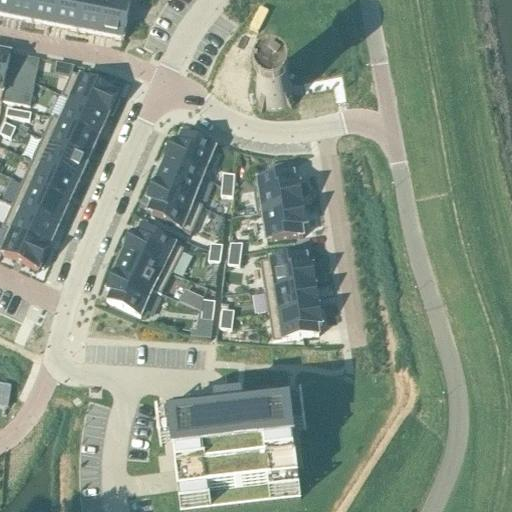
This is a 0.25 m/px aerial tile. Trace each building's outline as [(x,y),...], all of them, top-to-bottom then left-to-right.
[(0,0),(0,18),(11,21),(14,0),(0,0)] [(14,0),(11,21),(33,25),(37,0),(14,0)] [(37,0),(33,25),(55,29),(60,0),(37,0)] [(60,0),(55,29),(77,34),(83,0),(60,0)] [(83,0),(77,34),(100,38),(106,0),(83,0)] [(106,0),(100,38),(122,42),(130,0),(106,0)] [(0,104),(1,105),(2,97),(9,62),(10,58),(10,56),(0,54),(0,104)] [(2,97),(1,105),(30,110),(39,63),(39,62),(10,56),(10,58),(9,62),(2,97)] [(255,77),(253,81),(257,85),(256,88),(255,93),(256,98),(257,103),(260,108),(257,112),(261,115),(265,111),(266,111),(270,113),(274,113),(278,113),(282,112),(286,109),(290,104),(293,97),(293,90),(291,85),(287,79),(280,75),(277,75),(271,74),(267,75),(263,77),(260,80),(255,77)] [(72,75),(62,97),(70,101),(109,119),(119,96),(80,79),(72,75)] [(70,101),(60,123),(99,141),(109,119),(70,101)] [(7,112),(6,120),(18,122),(19,114),(7,112)] [(19,114),(18,122),(23,123),(29,124),(31,116),(19,114)] [(52,120),(42,142),(50,146),(89,163),(99,141),(60,123),(52,120)] [(4,126),(0,135),(0,137),(11,142),(16,131),(4,126)] [(166,160),(165,163),(203,180),(204,177),(215,152),(181,136),(177,147),(173,145),(166,160)] [(42,142),(32,164),(40,168),(79,186),(89,163),(50,146),(42,142)] [(165,163),(155,184),(193,201),(203,180),(165,163)] [(32,164),(22,187),(30,190),(69,208),(79,186),(40,168),(32,164)] [(268,180),(252,183),(256,212),(261,212),(302,206),(299,186),(294,187),(293,177),(289,177),(288,166),(267,169),(268,180)] [(222,175),(221,185),(233,186),(234,176),(222,175)] [(151,203),(147,214),(181,229),(181,228),(189,231),(201,204),(193,201),(155,184),(154,186),(147,202),(151,203)] [(221,185),(220,195),(232,196),(233,186),(221,185)] [(22,187),(12,209),(20,213),(59,230),(69,208),(30,190),(22,187)] [(302,206),(261,212),(265,241),(302,236),(300,225),(305,224),(302,206)] [(12,209),(2,231),(6,233),(10,235),(49,253),(59,230),(20,213),(12,209)] [(125,251),(124,253),(162,270),(170,274),(182,246),(174,243),(175,242),(141,227),(136,237),(132,235),(125,251)] [(6,233),(0,246),(0,257),(39,275),(49,253),(10,235),(6,233)] [(210,242),(208,251),(220,253),(221,243),(210,242)] [(230,242),(228,254),(240,255),(241,244),(230,242)] [(208,251),(207,261),(219,262),(220,253),(208,251)] [(124,253),(114,274),(152,292),(160,295),(170,274),(162,270),(124,253)] [(228,254),(227,265),(239,267),(240,255),(228,254)] [(269,262),(260,263),(265,294),(274,292),(315,286),(312,265),(307,265),(305,255),(269,261),(269,262)] [(111,294),(106,304),(140,319),(152,294),(152,292),(114,274),(114,277),(107,292),(111,294)] [(274,292),(265,294),(268,315),(277,313),(318,307),(315,286),(274,292)] [(203,302),(202,312),(213,313),(214,304),(203,302)] [(277,313),(268,315),(273,345),(282,344),(282,345),(318,339),(317,329),(322,328),(318,307),(277,313)] [(202,312),(201,321),(212,322),(213,313),(202,312)] [(222,312),(221,322),(232,323),(233,314),(222,312)] [(221,322),(219,332),(231,333),(232,323),(221,322)] [(181,416),(169,418),(169,421),(171,436),(172,444),(175,470),(176,477),(177,490),(178,499),(180,511),(298,498),(299,498),(294,453),(293,445),(292,434),(291,427),(288,403),(181,416)]
